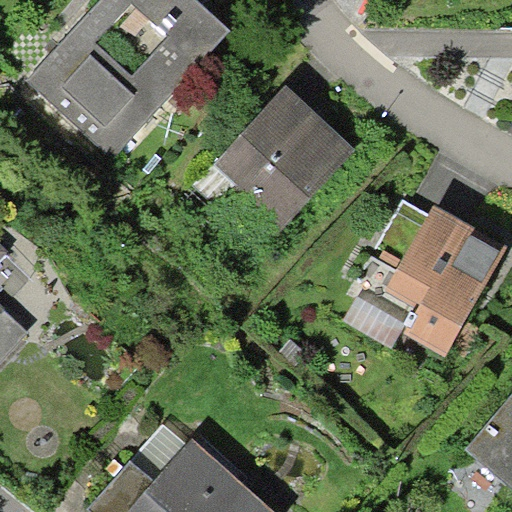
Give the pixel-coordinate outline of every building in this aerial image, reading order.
[(106,163),(225,36),(188,1),(189,0),(100,0),(22,83),(106,163)] [(343,159),(315,134),(311,139),(273,104),(216,166),(241,188),(222,208),(264,246),(343,159)] [(460,324),(496,260),(398,204),(365,263),(393,279),(386,292),(418,310),(405,334),(442,355),(444,352),(461,362),(477,333),(460,324)] [(511,511),(511,395),(462,454),(511,496),(511,511)] [(259,511),(186,446),(127,511),(259,511)]
